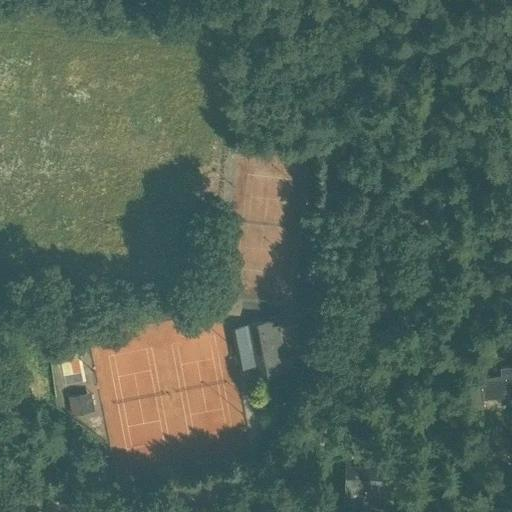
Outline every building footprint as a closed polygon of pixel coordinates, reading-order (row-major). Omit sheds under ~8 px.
[(246,310),(232,312),(239,352),(253,349),(258,376),(286,371),(276,319),(248,324),(246,310)] [(305,362),(304,353),(291,356),(293,365),(305,362)] [(480,384),(468,387),(471,410),(484,408),(483,399),(505,397),(505,392),(511,390),(511,365),(498,367),(500,375),(479,378),(480,384)] [(83,412),(80,394),(68,397),(71,414),(83,412)] [(347,468),(345,498),(347,498),(368,499),(371,499),(370,503),(381,503),(382,475),(392,475),(392,471),(393,471),(393,470),(382,470),(381,470),(380,473),(366,472),(367,468),(348,468),(347,468)]
